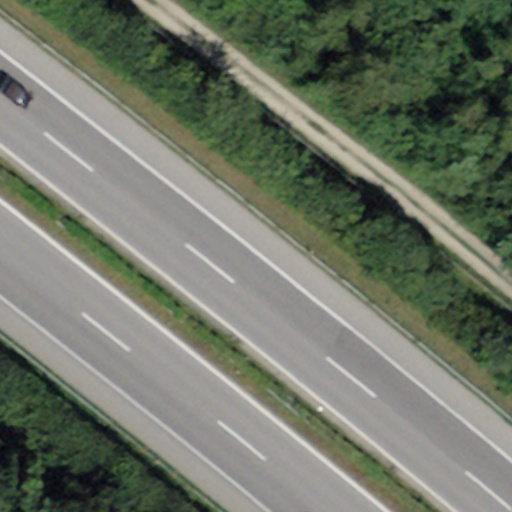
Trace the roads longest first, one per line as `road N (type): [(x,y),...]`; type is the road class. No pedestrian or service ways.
road 1 (motorway): [(510,511),(0,99)]
road 2 (track): [(123,0),(511,312)]
road 3 (motorway): [(0,249),(323,511)]
